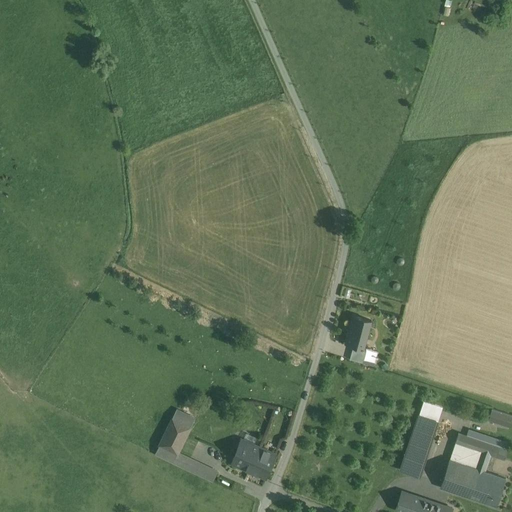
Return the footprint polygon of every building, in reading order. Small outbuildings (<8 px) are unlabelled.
[(371,320),(353,315),(346,343),(354,345),(364,348),(364,347),(371,320)] [(364,348),(354,345),(350,359),(363,363),(366,348),(364,347),(364,348)] [(177,409),(160,445),(178,454),(178,453),(195,418),(177,409)] [(511,419),(511,415),(492,409),(489,420),(509,427),(511,419)] [(438,421),(419,415),(401,470),(420,476),(438,421)] [(508,450),(459,433),(455,442),(482,452),(491,455),(505,459),(508,450)] [(260,447),(241,439),(231,464),(249,472),(260,447)] [(178,454),(160,445),(155,454),(173,462),(178,454)] [(276,454),(260,447),(249,472),(266,479),(276,454)] [(491,455),(482,452),(476,468),(485,471),(491,455)] [(191,459),(178,453),(178,454),(173,462),(186,468),(191,459)] [(200,463),(191,459),(186,468),(195,473),(200,463)] [(450,459),(440,487),(497,506),(506,479),(485,471),(476,468),(450,459)] [(217,471),(200,463),(195,473),(213,481),(217,471)] [(451,511),(453,509),(402,492),(396,509),(403,511),(451,511)]
